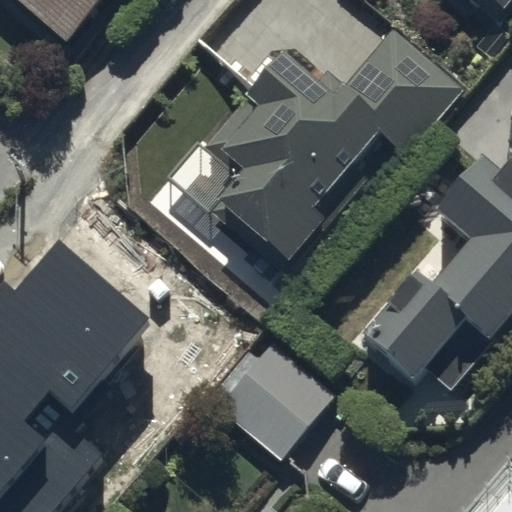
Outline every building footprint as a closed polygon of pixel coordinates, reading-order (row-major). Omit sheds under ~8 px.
[(15,0),(65,44),(104,0),(15,0)] [(511,0),(467,0),(497,26),(511,9),(511,0)] [(461,91),(392,32),(337,96),(282,49),(242,95),(247,99),(203,151),(197,146),(171,177),(289,278),(400,147),(407,153),(461,91)] [(431,251),(362,333),(417,379),(426,369),(451,390),(511,315),(511,157),(502,170),(484,155),(438,210),(446,217),(423,245),(431,251)] [(178,264),(122,328),(203,399),(259,335),(178,264)] [(270,343),(214,408),(282,461),(335,395),(270,343)] [(76,454),(55,479),(83,504),(163,416),(110,369),(53,433),(76,454)] [(0,511),(68,511),(72,509),(0,446),(0,511)]
